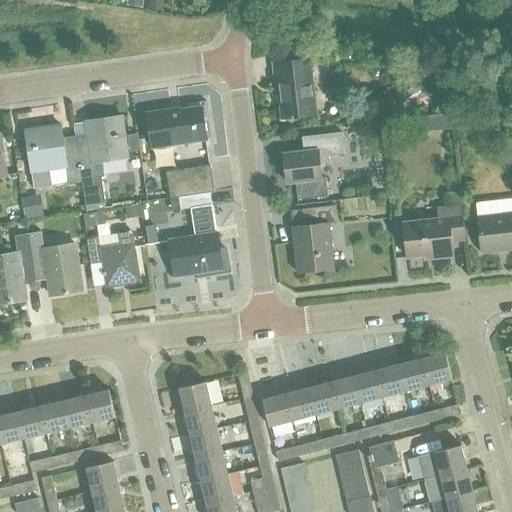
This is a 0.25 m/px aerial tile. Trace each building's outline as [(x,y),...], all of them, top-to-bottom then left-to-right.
[(279,85),(282,120),(317,116),(311,59),(274,63),(276,86),(279,85)] [(207,140),(204,120),(209,119),(206,101),(188,103),(188,107),(152,112),(157,148),(207,140)] [(77,144),(82,182),(83,182),(88,211),(107,208),(103,178),(107,177),(105,162),(128,158),(122,117),(87,122),(90,143),(77,144)] [(69,184),(82,182),(77,144),(64,146),(61,125),(25,131),(31,172),(33,172),(35,188),(53,186),(51,169),(66,167),(69,184)] [(312,151),(283,155),(287,185),(296,184),(298,200),(328,197),(326,179),(321,179),(319,166),(330,164),(329,157),(344,156),(341,133),(310,137),(312,151)] [(168,173),(172,198),(210,193),(215,192),(211,167),(168,173)] [(172,211),(212,206),(210,193),(172,198),(170,198),(172,211)] [(41,197),(23,200),(26,219),(27,222),(45,219),(41,197)] [(478,217),(477,217),(481,254),(511,250),(511,213),(502,215),(500,200),(477,202),(478,217)] [(139,205),(125,207),(127,219),(141,217),(139,205)] [(329,225),(338,224),(335,206),(302,210),(304,226),(292,228),(298,274),(334,270),(329,225)] [(453,241),(466,239),(462,206),(448,208),(449,218),(403,223),(407,258),(435,255),(436,259),(454,257),(453,241)] [(156,227),(146,229),(148,242),(158,241),(156,227)] [(100,237),(87,239),(90,256),(91,263),(91,265),(103,263),(107,287),(141,282),(133,232),(119,234),(100,237)] [(42,233),(29,235),(35,275),(48,273),(52,296),(82,291),(77,258),(75,244),(45,249),(42,233)] [(216,234),(170,241),(175,276),(197,273),(198,279),(229,274),(225,249),(219,250),(216,234)] [(35,275),(29,235),(16,237),(19,253),(0,256),(0,304),(27,300),(23,277),(35,275)] [(232,362),(229,340),(206,343),(209,365),(232,362)] [(446,353),(422,359),(429,387),(453,381),(446,353)] [(422,359),(399,365),(406,393),(429,387),(422,359)] [(399,365),(377,370),(384,398),(406,393),(399,365)] [(377,370),(354,376),(361,404),(384,398),(377,370)] [(239,374),(245,398),(255,396),(249,372),(239,374)] [(354,376),(331,382),(338,410),(361,404),(354,376)] [(179,389),(185,412),(212,406),(206,382),(179,389)] [(331,382),(308,388),(315,416),(338,410),(331,382)] [(308,388),(286,394),(293,421),(315,416),(308,388)] [(109,389),(86,395),(93,423),(116,417),(109,389)] [(293,421),(286,394),(263,399),(270,427),(293,421)] [(86,395),(63,401),(70,429),(93,423),(86,395)] [(245,398),(250,421),(260,419),(255,396),(245,398)] [(63,401),(40,406),(47,434),(70,429),(63,401)] [(460,404),(434,411),(437,421),(463,414),(460,404)] [(40,406),(18,412),(24,440),(47,434),(40,406)] [(185,412),(190,435),(217,429),(212,406),(185,412)] [(434,411),(412,417),(414,427),(437,421),(434,411)] [(18,412),(0,416),(0,442),(1,446),(24,440),(18,412)] [(412,417),(389,423),(392,432),(414,427),(412,417)] [(256,443),(256,444),(266,441),(260,419),(250,421),(256,443)] [(389,423),(366,428),(369,438),(392,432),(389,423)] [(366,428),(344,434),(346,444),(369,438),(366,428)] [(190,435),(195,458),(223,451),(217,429),(190,435)] [(344,434),(321,440),(323,450),(346,444),(344,434)] [(123,440),(98,446),(101,456),(125,450),(123,440)] [(321,440),(299,446),(301,455),(323,450),(321,440)] [(266,441),(256,444),(261,466),(271,464),(266,441)] [(371,469),(372,469),(378,492),(388,489),(383,466),(399,462),(394,441),(370,447),(372,455),(368,456),(371,469)] [(98,446),(75,451),(77,462),(101,456),(98,446)] [(301,455),(299,446),(277,451),(279,461),(301,455)] [(462,446),(434,453),(418,457),(424,480),(468,469),(462,446)] [(336,456),(347,502),(370,497),(359,450),(336,456)] [(75,451),(52,457),(55,467),(77,462),(75,451)] [(195,458),(201,480),(228,474),(223,451),(195,458)] [(55,467),(52,457),(31,462),(33,472),(55,467)] [(86,468),(92,491),(120,485),(115,461),(86,468)] [(281,469),(283,481),(307,475),(304,463),(281,469)] [(252,480),(254,492),(277,487),(271,464),(261,466),(264,477),(252,480)] [(474,492),(468,469),(424,480),(430,503),(446,499),(474,492)] [(201,480),(206,504),(233,497),(228,474),(201,480)] [(43,477),(49,501),(59,499),(53,475),(43,477)] [(283,481),(286,493),(310,487),(307,475),(283,481)] [(36,480),(11,486),(13,496),(38,490),(36,480)] [(92,491),(96,511),(107,511),(125,508),(120,485),(92,491)] [(11,486),(0,488),(0,499),(13,496),(11,486)] [(399,486),(388,489),(378,492),(382,511),(393,511),(402,510),(404,509),(399,486)] [(277,487),(254,492),(259,511),(271,511),(282,509),(277,487)] [(286,493),(289,504),(313,499),(310,487),(286,493)] [(446,499),(449,511),(478,511),(474,492),(446,499)] [(236,511),(233,497),(206,504),(208,511),(236,511)] [(373,511),(370,497),(347,502),(349,511),(373,511)] [(16,504),(18,511),(37,511),(42,511),(39,499),(16,504)] [(49,501),(51,511),(61,511),(59,499),(49,501)] [(289,504),(291,511),(308,511),(316,510),(313,499),(289,504)]
